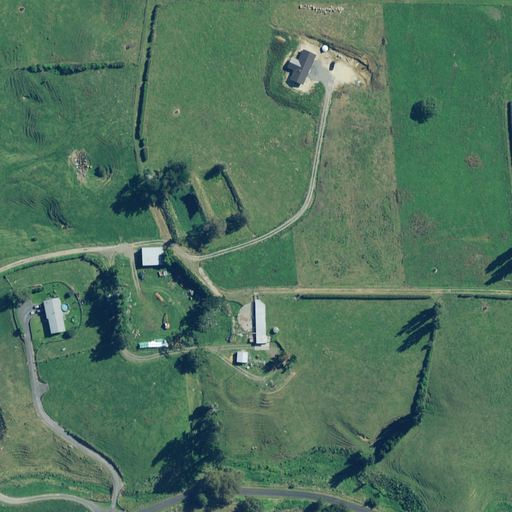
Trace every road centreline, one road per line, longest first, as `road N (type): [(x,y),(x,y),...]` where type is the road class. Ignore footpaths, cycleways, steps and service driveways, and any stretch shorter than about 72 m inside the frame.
road 1 (track): [(0,273),(42,257),(168,247),(162,205),(129,124),(143,0)]
road 2 (unclassified): [(157,511),(238,493),(315,498),(356,511)]
